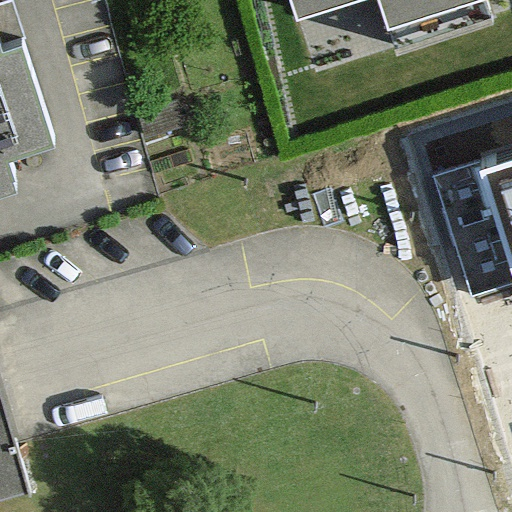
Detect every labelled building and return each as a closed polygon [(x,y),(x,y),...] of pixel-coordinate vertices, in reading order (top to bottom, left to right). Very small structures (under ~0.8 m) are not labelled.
[(402,0),(410,14),(451,0),(402,0)] [(0,166),(10,163),(0,131),(0,130),(47,117),(18,20),(0,25),(0,166)] [(511,132),(484,140),(511,241),(511,132)] [(382,135),(320,152),(338,218),(400,201),(382,135)] [(0,490),(28,482),(0,386),(0,490)]
